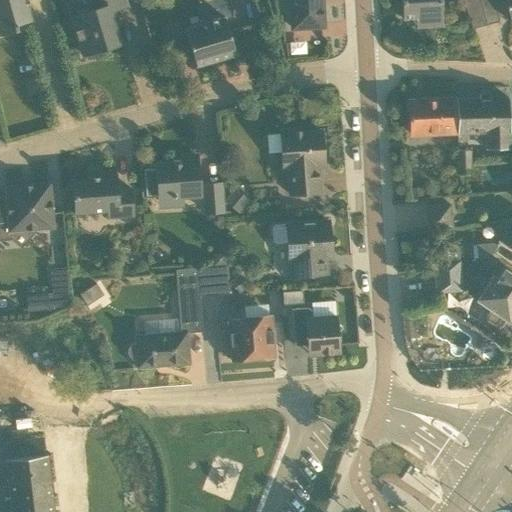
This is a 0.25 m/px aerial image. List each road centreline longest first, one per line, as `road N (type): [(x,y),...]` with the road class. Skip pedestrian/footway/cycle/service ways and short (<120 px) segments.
road 1 (residential): [(73,511),(63,423),(122,402),(382,384)]
road 2 (residential): [(0,158),(285,83),(366,74)]
road 3 (residential): [(382,384),(366,74)]
road 4 (residential): [(366,74),(511,77)]
road 5 (residential): [(504,449),(471,423),(380,397)]
road 6 (residential): [(376,417),(414,432),(482,482)]
